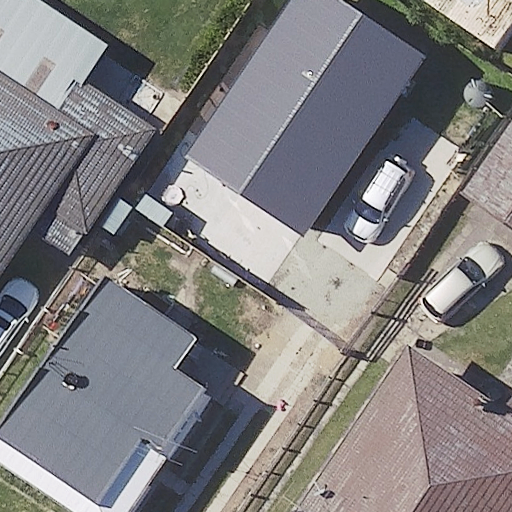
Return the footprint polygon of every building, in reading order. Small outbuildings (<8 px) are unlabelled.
[(105,46),(34,0),(0,0),(0,267),(28,224),(68,250),(147,130),(79,85),(105,46)] [(479,144),(408,97),(315,237),(385,284),(479,144)] [(511,141),(477,195),(511,217),(511,141)] [(140,511),(241,356),(119,278),(4,456),(90,511),(140,511)] [(511,511),(511,381),(437,333),(319,511),(511,511)]
